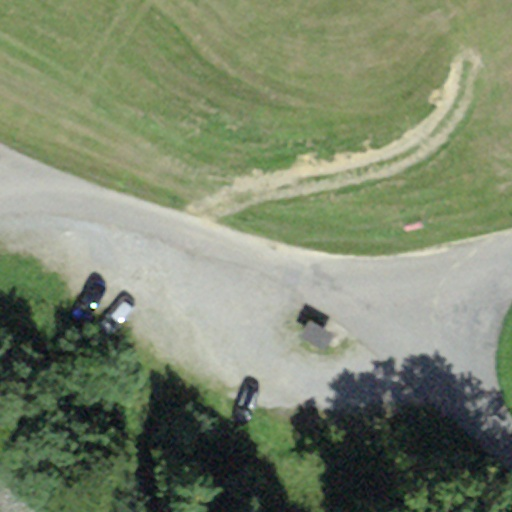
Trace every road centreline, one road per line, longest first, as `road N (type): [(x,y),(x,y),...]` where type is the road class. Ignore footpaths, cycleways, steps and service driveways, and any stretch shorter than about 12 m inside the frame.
road 1 (track): [(177,238),(246,194),(405,150),(449,107),(464,56),(455,0)]
road 2 (unclassified): [(0,189),(20,176),(372,316)]
road 3 (unclassified): [(372,316),(511,444)]
road 4 (unclassified): [(511,256),(372,316)]
